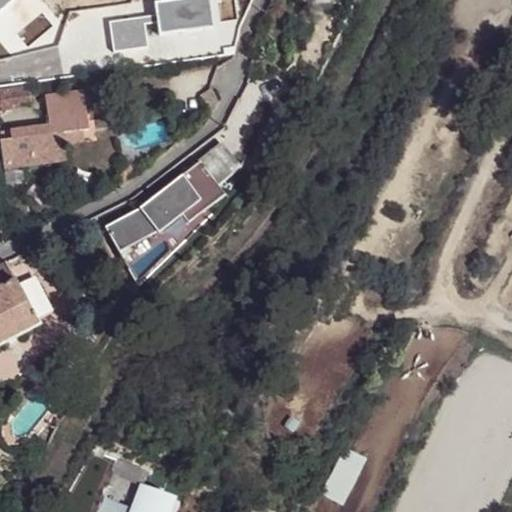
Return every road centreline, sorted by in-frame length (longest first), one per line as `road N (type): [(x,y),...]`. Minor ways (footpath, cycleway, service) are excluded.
road 1 (unclassified): [(0,255),(133,189),(204,134),(236,86),(260,0)]
road 2 (track): [(511,332),(441,299),(497,149),(511,134)]
